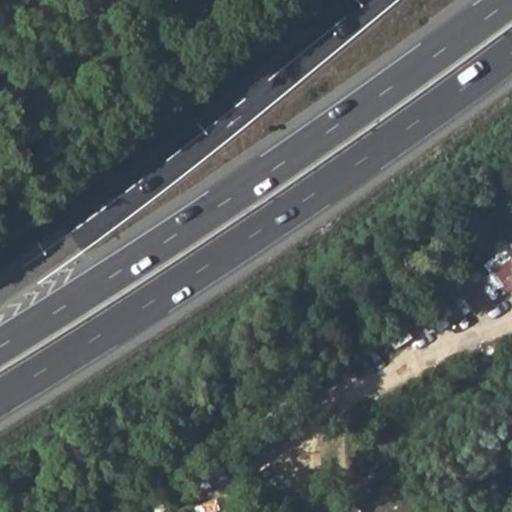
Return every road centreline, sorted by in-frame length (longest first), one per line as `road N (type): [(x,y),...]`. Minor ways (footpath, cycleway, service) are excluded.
road 1 (motorway): [(0,396),(304,200),(511,51)]
road 2 (motorway): [(509,0),(274,168),(0,345)]
road 3 (motorway): [(381,0),(0,297)]
road 4 (track): [(511,288),(379,378),(330,422),(318,456),(322,499),(333,511)]
